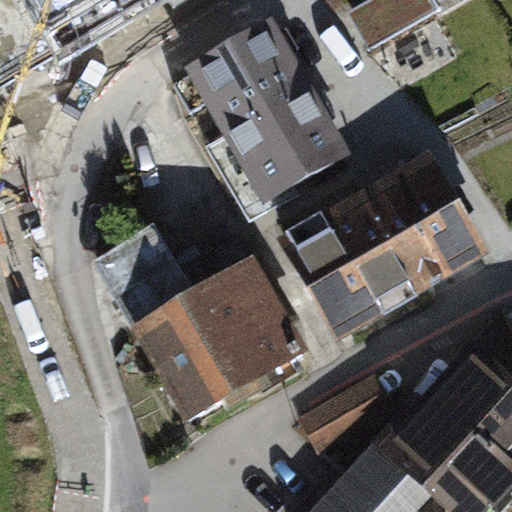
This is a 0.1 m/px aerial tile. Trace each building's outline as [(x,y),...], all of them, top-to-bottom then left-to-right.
[(235,0),(51,0),(82,55),(161,13),(172,34),(235,0)] [(408,0),(401,0),(354,24),(374,64),(427,37),(408,0)] [(263,230),(355,179),(280,45),(188,97),(263,230)] [(435,173),(329,230),(382,326),(487,268),(435,173)] [(312,385),(257,288),(152,347),(207,444),(312,385)] [(511,324),(501,314),(310,511),(501,511),(511,502),(511,324)]
